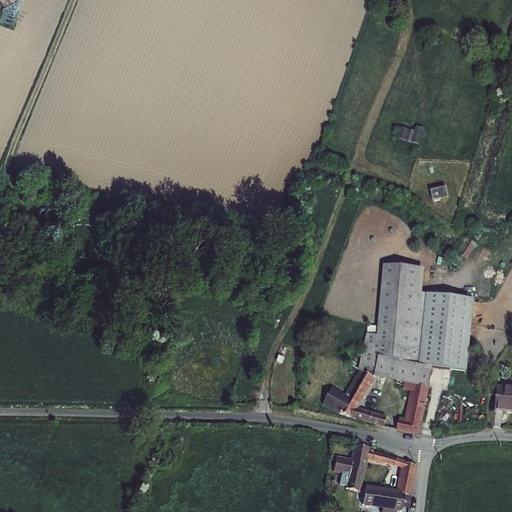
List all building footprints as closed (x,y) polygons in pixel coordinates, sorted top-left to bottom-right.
[(415,124),(413,130),(401,125),(396,136),(420,145),(426,129),(415,124)] [(433,202),(447,199),(445,189),(431,192),(433,202)] [(376,357),(419,366),(426,293),(422,293),(424,269),(384,266),(378,336),(376,357)] [(474,299),(426,293),(419,366),(432,369),(467,371),(474,299)] [(432,369),(419,366),(376,357),(378,336),(367,334),(360,360),(358,370),(360,371),(345,396),(331,389),(323,405),(339,416),(382,427),(418,435),(432,369)] [(356,369),(347,363),(344,368),(354,373),(356,369)] [(346,376),(342,373),(336,385),(340,387),(346,376)] [(511,388),(497,387),(494,411),(511,413),(511,388)] [(347,474),(345,486),(344,489),(357,492),(365,457),(393,465),(395,459),(368,451),(369,449),(354,445),(350,460),(335,457),(332,471),(341,473),(347,474)] [(402,468),(403,462),(395,459),(393,465),(402,468)] [(407,510),(415,466),(413,465),(403,462),(402,468),(397,493),(364,489),(362,504),(407,510)] [(347,474),(341,473),(339,484),(340,484),(340,485),(345,486),(347,474)]
